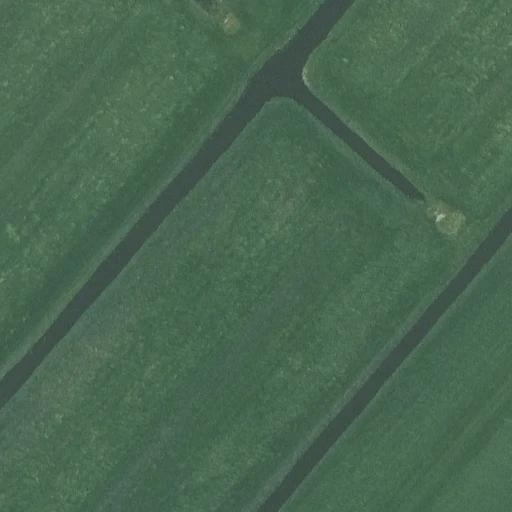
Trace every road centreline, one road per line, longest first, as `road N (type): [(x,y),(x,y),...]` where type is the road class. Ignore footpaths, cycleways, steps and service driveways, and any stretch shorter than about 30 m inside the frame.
road 1 (track): [(295,0),(0,354)]
road 2 (track): [(511,188),(236,511)]
